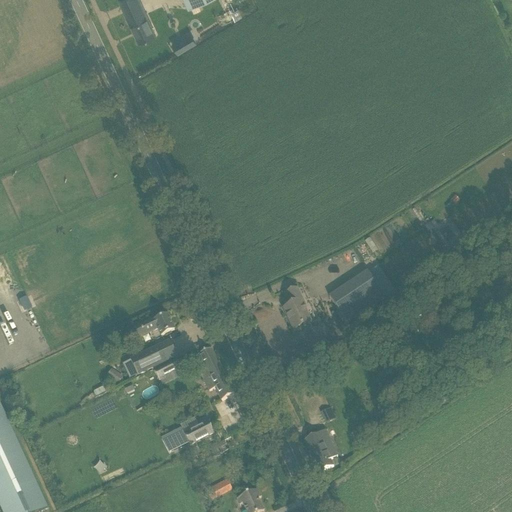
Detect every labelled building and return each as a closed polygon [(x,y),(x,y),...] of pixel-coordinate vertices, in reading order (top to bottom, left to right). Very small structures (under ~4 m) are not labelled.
[(119,0),(139,43),(155,35),(138,0),(119,0)] [(184,0),(189,8),(207,0),(184,0)] [(231,0),(235,10),(254,3),(252,0),(231,0)] [(180,40),(171,46),(177,56),(187,51),(180,40)] [(415,208),(412,211),(420,223),(423,221),(415,208)] [(365,242),(373,255),(378,251),(370,239),(365,242)] [(329,298),(347,324),(385,298),(368,272),(329,298)] [(284,310),(294,332),(303,328),(312,324),(304,308),(306,307),(298,289),(285,295),(290,307),(284,310)] [(31,308),(26,297),(18,301),(23,312),(31,308)] [(135,329),(140,338),(157,330),(161,337),(166,335),(175,331),(167,316),(155,322),(154,320),(135,329)] [(338,322),(331,328),(339,338),(347,331),(338,322)] [(160,346),(130,360),(137,375),(167,362),(160,346)] [(215,388),(222,403),(236,396),(213,349),(200,356),(206,369),(199,372),(209,392),(215,388)] [(159,380),(181,370),(176,361),(155,372),(159,380)] [(386,367),(379,371),(385,379),(391,375),(386,367)] [(107,377),(119,384),(123,378),(112,370),(107,377)] [(96,396),(106,391),(104,387),(94,392),(96,396)] [(0,407),(0,509),(1,511),(42,511),(47,510),(0,407)] [(189,443),(191,446),(214,434),(208,422),(184,434),(189,443)] [(181,429),(165,437),(173,452),(189,443),(184,434),(181,429)] [(304,442),(319,474),(333,468),(330,461),(339,457),(327,431),(304,442)] [(216,445),(220,454),(238,445),(234,437),(216,445)] [(207,491),(212,501),(233,491),(227,480),(207,491)] [(243,505),(246,511),(264,511),(258,499),(261,498),(258,490),(237,500),(240,506),(243,505)]
